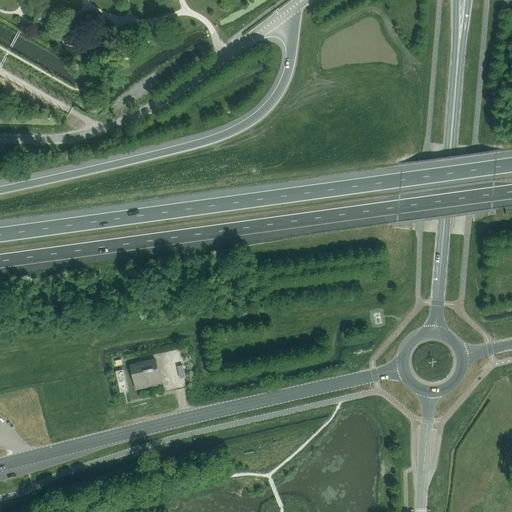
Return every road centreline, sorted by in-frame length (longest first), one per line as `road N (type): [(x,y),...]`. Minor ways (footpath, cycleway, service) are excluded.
road 1 (motorway): [(511,164),(0,234)]
road 2 (motorway): [(0,261),(511,191)]
road 3 (secondary): [(0,465),(403,369)]
road 4 (motorway): [(280,16),(292,37),(292,62),(258,117),(212,140),(0,190)]
road 5 (tertiary): [(0,139),(103,130),(173,95),(280,16)]
road 6 (secondary): [(444,218),(457,59)]
road 7 (unclassified): [(420,511),(429,391)]
road 8 (unknown): [(103,130),(0,68)]
